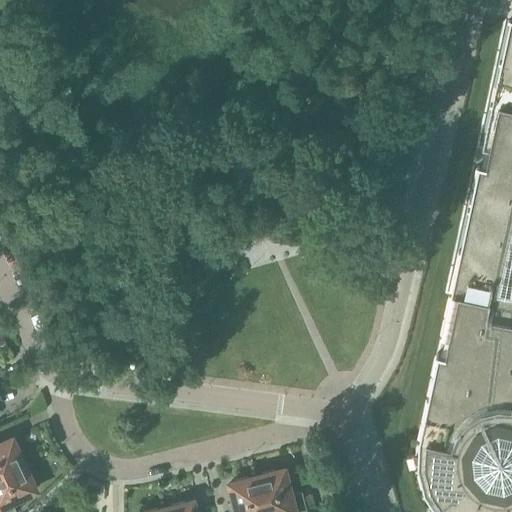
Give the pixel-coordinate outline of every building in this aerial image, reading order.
[(419,463),(417,463),(417,465),(419,465),(425,489),(423,490),(424,491),(426,490),(439,511),(438,511),(511,511),(511,19),(509,19),(508,21),(510,21),(502,61),(500,61),(499,63),(501,63),(493,104),(490,103),(490,105),(492,106),(483,147),(483,148),(491,150),(487,166),(480,164),(477,164),(477,166),(479,167),(470,207),(468,207),(468,208),(470,209),(461,249),(459,249),(459,251),(461,251),(452,292),(450,291),(450,293),(452,293),(442,336),(450,337),(446,353),(439,352),(437,352),(437,354),(438,354),(430,395),(428,394),(427,396),(429,396),(421,437),(418,436),(418,438),(420,439),(419,463)] [(0,476),(22,466),(10,440),(0,445),(0,476)] [(22,466),(0,476),(0,511),(15,511),(11,502),(34,491),(22,466)] [(305,511),(300,492),(288,495),(281,471),(254,478),(263,511),(305,511)] [(263,511),(254,478),(227,485),(234,511),(263,511)] [(193,511),(191,502),(164,509),(164,511),(193,511)]
